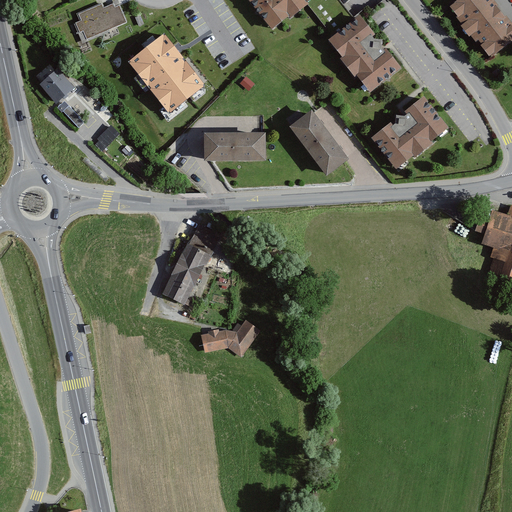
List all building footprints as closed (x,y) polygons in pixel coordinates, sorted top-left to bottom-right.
[(241,0),(241,1),(265,32),(307,0),(241,0)] [(511,37),(511,34),(484,0),(456,0),(444,10),(483,60),(511,37)] [(100,9),(99,5),(75,16),(78,22),(72,25),(76,34),(80,32),(84,42),(124,24),(115,3),(100,9)] [(374,41),(367,41),(365,40),(368,38),(352,19),(322,43),(365,96),(396,71),(378,49),(375,51),(374,50),(374,41)] [(203,90),(164,40),(130,67),(169,116),(203,90)] [(69,90),(53,72),(36,87),(51,105),(69,90)] [(389,119),(389,127),(388,128),(386,125),(366,140),(390,171),(444,130),(420,98),(397,115),(400,119),(398,120),(389,119)] [(311,111),(290,128),(329,174),(350,157),(311,111)] [(112,125),(95,143),(103,151),(121,133),(112,125)] [(265,133),(205,133),(205,160),(266,160),(265,133)] [(511,209),(507,207),(504,217),(487,212),(484,220),(475,217),(470,234),(479,237),(476,246),(493,251),(485,279),(511,287),(511,209)] [(218,237),(197,226),(159,297),(181,308),(218,237)] [(201,355),(225,351),(238,360),(257,332),(242,322),(233,334),(223,332),(216,334),(216,331),(205,333),(205,335),(198,337),(201,355)]
